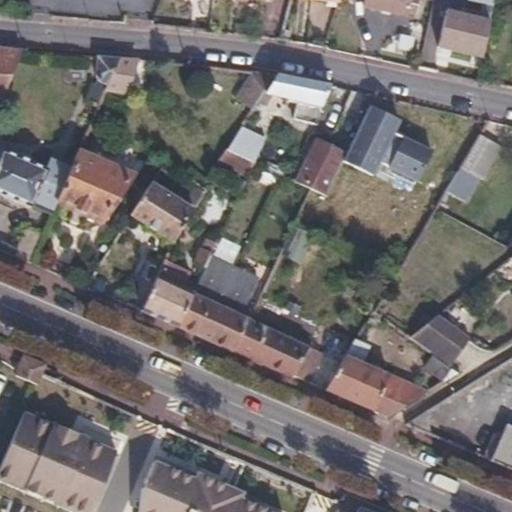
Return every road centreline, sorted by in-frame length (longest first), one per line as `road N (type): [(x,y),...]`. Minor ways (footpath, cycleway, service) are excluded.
road 1 (secondary): [(0,305),(480,511)]
road 2 (residential): [(0,31),(203,43),(511,111)]
